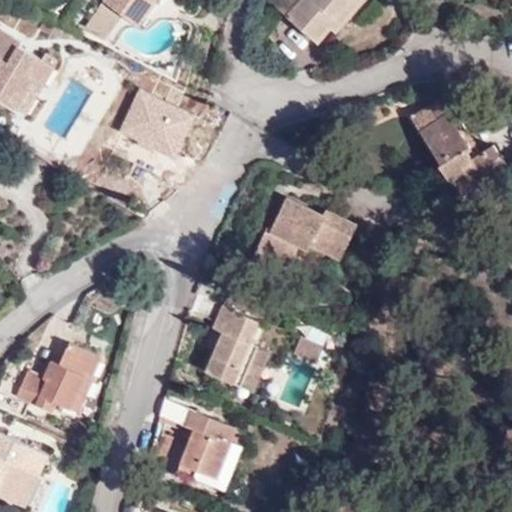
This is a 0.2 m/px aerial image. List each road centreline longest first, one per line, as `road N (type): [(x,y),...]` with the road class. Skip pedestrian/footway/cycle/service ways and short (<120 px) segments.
road 1 (residential): [(0,335),(148,237),(178,227),(178,259),(115,511)]
road 2 (residential): [(241,0),(234,71),(255,104),(425,59),(482,50),(511,57)]
